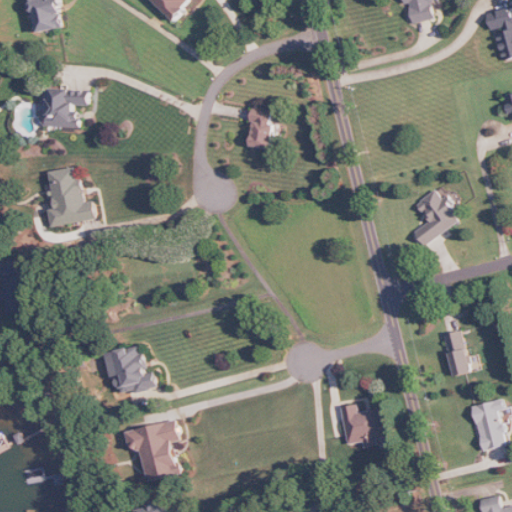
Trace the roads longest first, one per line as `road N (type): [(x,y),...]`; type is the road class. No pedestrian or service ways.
road 1 (residential): [(441,511),(318,0)]
road 2 (residential): [(329,39),(280,47),(221,82),(201,140),(203,165),(220,193)]
road 3 (residential): [(511,262),(387,293)]
